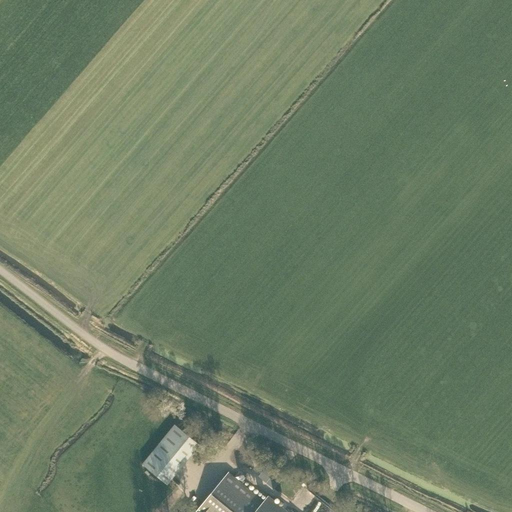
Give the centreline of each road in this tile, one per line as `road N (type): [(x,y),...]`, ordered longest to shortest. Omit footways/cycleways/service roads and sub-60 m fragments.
road 1 (tertiary): [(0,269),(105,349),(425,511)]
road 2 (track): [(105,349),(54,408),(14,511)]
